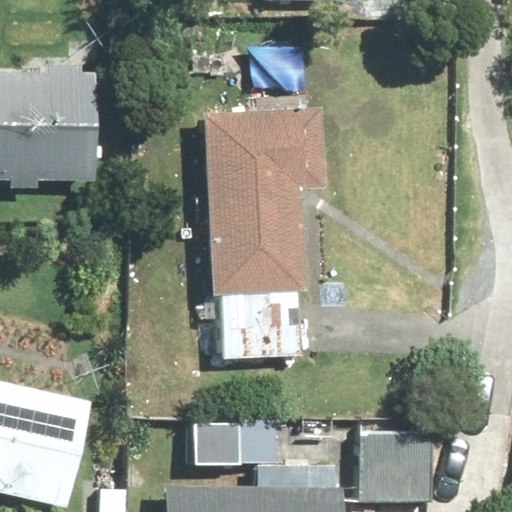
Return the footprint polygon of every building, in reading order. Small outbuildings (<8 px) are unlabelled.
[(0,196),(81,198),(84,83),(0,80),(0,196)] [(311,114),(192,113),(190,311),(204,311),(204,370),(307,371),(311,114)] [(0,392),(0,508),(16,511),(56,511),(80,411),(0,392)] [(343,434),(341,511),(420,511),(421,435),(343,434)] [(333,511),(334,497),(150,496),(149,511),(333,511)]
